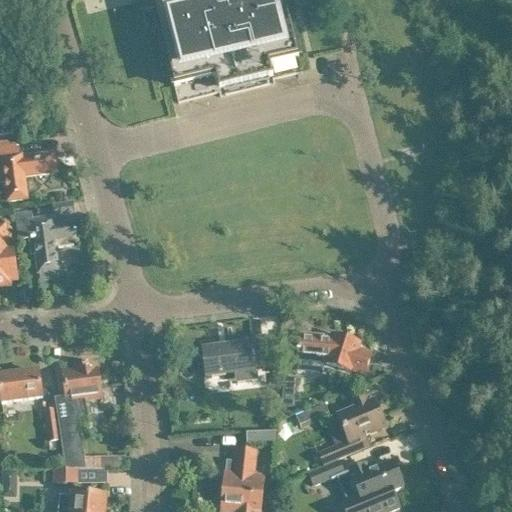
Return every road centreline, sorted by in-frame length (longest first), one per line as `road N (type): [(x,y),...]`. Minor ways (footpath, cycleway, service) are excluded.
road 1 (unclassified): [(378,280),(390,245),(358,102),(332,93),(99,151)]
road 2 (residential): [(471,511),(396,342),(378,280)]
road 3 (unclassified): [(135,313),(378,280)]
road 4 (residential): [(148,511),(147,396),(135,313)]
road 5 (unclassified): [(99,151),(135,313)]
road 6 (unclassified): [(53,0),(99,151)]
road 7 (residential): [(0,332),(135,313)]
